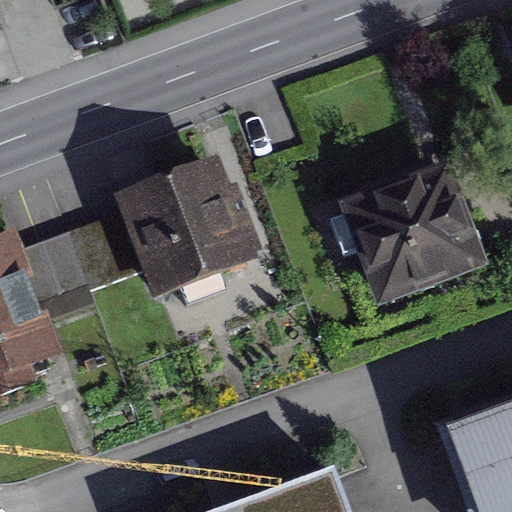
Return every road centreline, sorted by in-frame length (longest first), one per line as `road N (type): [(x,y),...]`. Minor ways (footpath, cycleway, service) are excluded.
road 1 (residential): [(0,509),(511,323)]
road 2 (tertiary): [(391,0),(0,144)]
